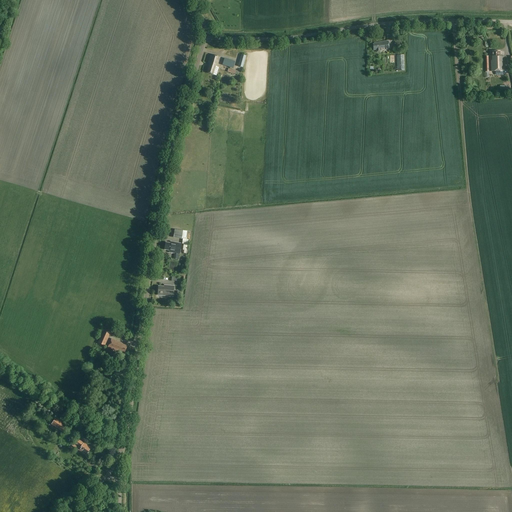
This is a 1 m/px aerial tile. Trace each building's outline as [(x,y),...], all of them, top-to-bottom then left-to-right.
[(383,50),(390,49),(389,42),(375,43),(375,44),(374,44),(374,51),(377,50),(377,52),(381,52),(380,49),(382,49),(383,50)] [(492,72),(506,72),(505,57),(501,57),(501,52),(492,52),(492,56),(491,57),(492,72)] [(216,70),(220,57),(211,54),(208,64),(209,65),(207,73),(216,76),(218,70),(216,70)] [(233,68),(235,62),(224,59),(222,65),(233,68)] [(173,238),(183,239),(184,231),(175,229),(173,238)] [(180,255),(182,243),(175,242),(175,244),(166,242),(165,249),(171,250),(170,253),(180,255)] [(167,287),(162,287),(161,287),(158,286),(157,295),(165,296),(173,297),(173,292),(174,286),(167,286),(167,287)] [(98,343),(105,346),(111,332),(104,329),(98,343)] [(125,352),(128,346),(112,339),(109,347),(122,353),(123,351),(125,352)] [(56,417),(51,424),(61,431),(66,423),(56,417)] [(66,435),(72,438),(76,432),(70,429),(66,435)] [(86,455),(91,448),(79,439),(75,443),(81,448),(79,450),(86,455)]
